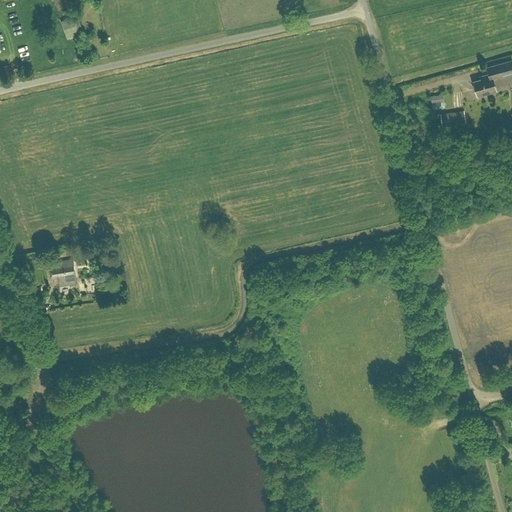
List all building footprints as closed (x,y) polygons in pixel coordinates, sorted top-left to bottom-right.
[(61,21),(66,36),(67,37),(79,33),(73,17),(61,21)] [(493,78),(511,72),(511,60),(500,64),(486,68),(488,74),(481,76),(482,79),(474,81),(478,95),(496,90),(493,78)] [(432,103),(443,101),(442,94),(431,96),(432,103)] [(467,122),(465,110),(440,114),(442,126),(467,122)] [(187,201),(197,213),(204,207),(195,195),(187,201)] [(72,283),(77,282),(74,259),(62,261),(63,263),(50,266),(52,279),(59,278),(59,280),(71,278),(72,283)]
